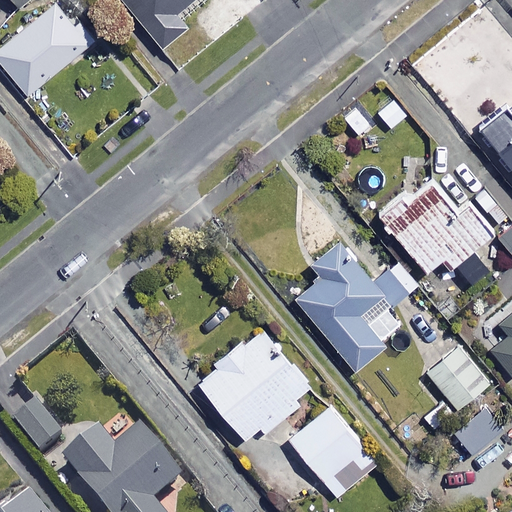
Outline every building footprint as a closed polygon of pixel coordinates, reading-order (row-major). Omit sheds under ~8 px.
[(90,37),(60,0),(49,0),(0,40),(0,57),(25,89),(90,37)] [(126,0),(162,45),(196,18),(201,25),(217,12),(207,0),(126,0)] [(495,141),(511,126),(511,39),(478,0),(474,0),(406,56),(469,134),(481,124),(495,141)] [(511,131),(497,145),(511,163),(511,131)] [(447,192),(429,170),(379,211),(425,268),(442,253),(450,263),(490,230),(454,186),(447,192)] [(511,223),(510,221),(496,233),(511,250),(511,223)] [(373,279),(338,236),(283,281),(353,368),(385,342),(367,321),(418,280),(399,257),(373,279)] [(511,308),(497,321),(507,332),(490,347),(511,373),(511,372),(511,308)] [(314,386),(258,318),(213,356),(217,361),(197,378),(249,440),(314,386)] [(488,380),(457,342),(425,368),(456,406),(488,380)] [(406,392),(379,359),(358,376),(386,409),(406,392)] [(455,410),(442,395),(422,414),(435,428),(455,410)] [(61,434),(35,402),(12,420),(39,453),(61,434)] [(375,459),(329,402),(288,434),(334,491),(375,459)] [(499,426),(481,404),(452,429),(470,450),(499,426)] [(161,511),(151,498),(180,475),(141,427),(114,449),(98,429),(63,456),(107,511),(161,511)] [(46,511),(23,482),(0,499),(0,511),(46,511)]
